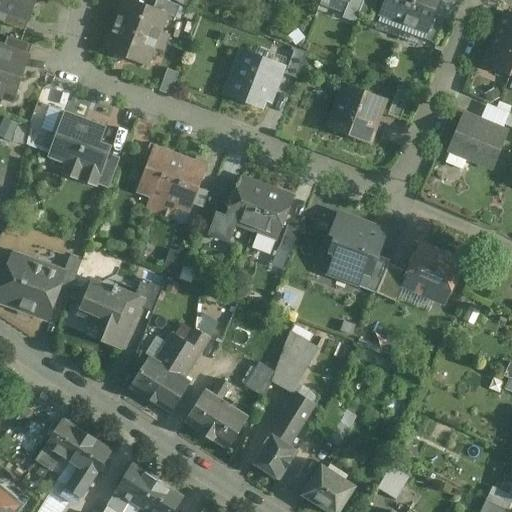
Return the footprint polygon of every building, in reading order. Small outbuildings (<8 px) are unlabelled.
[(36,0),(0,0),(0,8),(7,11),(30,19),(36,0)] [(154,8),(131,0),(125,0),(116,24),(166,43),(169,35),(160,32),(167,15),(167,14),(154,8)] [(180,6),(164,0),(156,0),(154,8),(167,14),(167,15),(175,18),(180,6)] [(363,0),(349,0),(343,18),(355,23),(358,14),(363,0)] [(377,0),(363,0),(358,14),(370,19),(377,0)] [(384,0),(379,15),(403,24),(412,0),(384,0)] [(412,0),(403,24),(427,33),(433,15),(435,15),(440,0),(412,0)] [(30,19),(7,11),(3,22),(26,30),(30,19)] [(511,15),(506,13),(485,65),(510,75),(511,70),(511,15)] [(427,33),(424,39),(436,44),(445,19),(435,15),(433,15),(427,33)] [(166,43),(116,24),(106,51),(147,66),(154,48),(162,51),(166,43)] [(32,45),(8,37),(4,48),(28,57),(32,45)] [(0,59),(4,48),(0,46),(0,95),(13,100),(24,69),(0,60),(0,59)] [(28,57),(4,48),(0,59),(0,60),(24,69),(28,57)] [(295,49),(285,74),(297,78),(306,53),(295,49)] [(261,57),(241,50),(235,66),(237,67),(226,96),(262,109),(270,88),(275,90),(282,72),(259,63),(261,57)] [(387,101),(344,85),(332,114),(343,118),(338,132),(371,144),(387,101)] [(411,93),(399,88),(389,115),(401,120),(411,93)] [(509,113),(487,104),(480,121),(502,129),(504,125),(509,113)] [(106,127),(65,112),(49,154),(67,160),(64,169),(98,182),(101,176),(105,165),(105,164),(105,162),(103,157),(99,156),(103,147),(101,144),(100,144),(106,127)] [(480,121),(464,114),(449,150),(451,151),(446,163),(463,170),(467,158),(492,169),(508,132),(502,129),(480,121)] [(155,146),(139,189),(152,194),(146,210),(159,215),(181,156),(155,146)] [(181,156),(159,215),(172,220),(178,204),(191,209),(207,166),(181,156)] [(112,180),(101,176),(98,182),(97,184),(108,188),(112,180)] [(269,189),(241,178),(230,207),(226,217),(217,213),(209,235),(229,242),(235,225),(253,232),(269,189)] [(293,198),(269,189),(253,232),(258,234),(252,248),(271,254),(276,240),(277,241),(293,198)] [(353,220),(340,215),(332,235),(337,237),(332,251),(337,253),(330,273),(356,283),(357,283),(364,264),(373,267),(377,255),(385,235),(363,227),(365,222),(354,218),(353,220)] [(287,226),(279,248),(290,252),(299,230),(287,226)] [(463,262),(421,244),(409,272),(404,283),(405,284),(445,301),(463,262)] [(184,256),(172,252),(166,269),(178,273),(184,256)] [(64,274),(13,254),(0,288),(0,300),(48,319),(60,285),(64,274)] [(377,255),(373,267),(364,264),(357,283),(356,283),(355,286),(376,294),(376,293),(389,264),(390,260),(377,255)] [(82,261),(70,257),(64,274),(60,285),(72,289),(82,261)] [(389,264),(376,293),(397,302),(405,284),(404,283),(409,272),(389,264)] [(163,288),(142,280),(135,295),(143,299),(139,307),(153,312),(163,288)] [(135,295),(115,286),(114,288),(110,286),(107,293),(89,285),(80,309),(99,317),(102,325),(96,340),(120,349),(135,312),(137,313),(139,307),(143,299),(135,295)] [(187,342),(150,401),(171,414),(191,382),(186,379),(211,338),(195,329),(186,342),(187,342)] [(150,357),(130,388),(150,401),(187,342),(186,342),(172,333),(155,360),(150,357)] [(316,349),(290,334),(275,373),(274,373),(271,382),(292,394),(310,365),(308,364),(316,349)] [(274,373),(258,363),(244,385),(265,398),(271,382),(274,373)] [(220,380),(211,393),(206,390),(185,423),(227,449),(248,417),(222,400),(230,387),(220,380)] [(297,395),(271,435),(270,435),(252,462),(266,471),(267,474),(274,479),(278,478),(279,479),(297,451),(288,446),(314,405),(297,395)] [(345,414),(329,404),(317,433),(328,440),(340,422),(345,414)] [(88,434),(63,418),(36,461),(52,471),(62,456),(71,461),(88,434)] [(340,422),(328,440),(338,447),(350,429),(340,422)] [(88,434),(71,461),(79,466),(66,487),(74,492),(73,492),(82,498),(112,451),(88,434)] [(158,480),(133,464),(107,505),(118,511),(122,511),(130,500),(141,507),(158,480)] [(345,473),(331,464),(328,469),(323,466),(305,494),(332,511),(339,511),(356,487),(342,478),(345,473)] [(410,479),(391,468),(376,491),(395,502),(410,479)] [(173,511),(184,497),(158,480),(141,507),(148,511),(173,511)] [(507,511),(511,501),(511,496),(493,489),(483,511),(507,511)] [(0,511),(12,511),(18,506),(0,490),(0,511)] [(51,494),(41,511),(59,511),(65,501),(51,494)]
